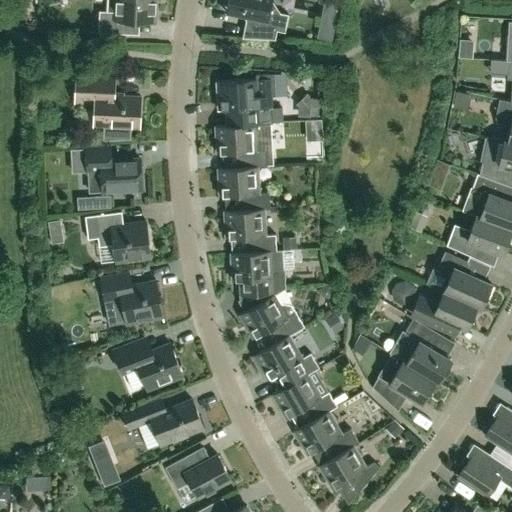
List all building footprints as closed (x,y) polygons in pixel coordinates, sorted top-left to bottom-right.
[(155,20),(156,0),(107,0),(107,10),(99,10),(98,31),(124,33),(127,33),(127,19),(155,20)] [(287,13),(280,12),(272,0),(228,0),(226,11),(247,16),(250,19),(247,37),(275,38),(278,25),(285,26),(287,13)] [(460,49),(459,55),(472,56),(473,43),(460,42),(460,49)] [(139,125),(140,96),(113,95),(114,75),(77,73),(75,100),(95,101),(94,123),(105,123),(104,136),(129,137),(130,124),(139,125)] [(238,123),(272,121),(280,121),(283,121),(282,108),(271,108),(271,94),(274,94),(273,73),(256,74),(257,78),(217,80),(218,108),(225,108),(237,107),(238,123)] [(453,105),(467,107),(470,92),(456,89),(453,105)] [(511,140),(511,100),(499,97),(495,118),(498,122),(511,124),(508,139),(504,138),(503,139),(511,140)] [(309,103),(309,113),(317,113),(317,103),(309,103)] [(272,122),(272,121),(238,123),(225,124),(215,124),(217,152),(222,152),(239,151),(239,166),(268,164),(267,148),(258,149),(256,123),(272,122)] [(511,140),(503,139),(504,138),(487,135),(483,156),(479,173),(502,182),(506,183),(509,166),(511,166),(511,140)] [(111,159),(110,145),(85,146),(88,191),(142,188),(140,158),(111,159)] [(245,194),(246,208),(270,207),(269,191),(260,191),(259,166),(268,165),(268,164),(239,166),(223,167),(218,167),(219,195),(224,195),(245,194)] [(511,227),(511,200),(497,195),(502,182),(479,173),(477,172),(464,209),(477,214),(476,215),(511,227)] [(112,206),(111,193),(94,194),(95,207),(112,206)] [(270,207),(246,208),(225,209),(224,209),(226,237),(231,237),(250,236),(251,250),(276,249),(275,233),(267,234),(265,208),(270,208),(270,207)] [(85,215),(88,238),(98,236),(99,245),(113,244),(116,262),(150,257),(146,219),(123,222),(121,210),(95,214),(85,215)] [(427,215),(416,210),(409,227),(420,231),(427,215)] [(511,227),(476,215),(471,229),(454,223),(446,244),(471,255),(476,242),(503,252),(511,229),(511,228),(511,227)] [(59,218),(48,220),(49,230),(61,229),(59,218)] [(283,248),(296,247),(295,236),(283,237),(283,248)] [(251,250),(232,251),(230,252),(232,280),(248,279),(249,293),(238,299),(244,310),(286,286),(285,267),(284,267),(282,250),(277,250),(276,249),(251,250)] [(445,250),(437,269),(432,267),(426,282),(443,289),(481,306),(491,283),(465,272),(470,261),(445,250)] [(131,283),(129,271),(100,276),(105,301),(121,297),(127,323),(163,316),(155,278),(131,283)] [(329,297),(334,295),(330,283),(320,286),(322,294),(329,297)] [(280,304),(274,294),(286,287),(286,286),(244,310),(239,313),(253,337),(270,327),(274,328),(280,338),(304,324),(296,311),(291,304),(283,302),(280,304)] [(410,314),(428,322),(438,327),(443,316),(466,327),(476,304),(481,306),(443,289),(438,301),(419,293),(410,314)] [(327,318),(336,332),(345,327),(336,312),(327,318)] [(438,381),(451,358),(431,346),(439,332),(413,317),(400,339),(414,347),(406,361),(435,379),(434,379),(438,381)] [(302,357),(289,335),(304,325),(304,324),(280,338),(254,354),(268,378),(285,368),(289,369),(295,379),(318,365),(310,352),(302,357)] [(148,336),(135,340),(113,349),(122,371),(138,365),(147,389),(183,375),(170,342),(153,349),(148,336)] [(435,379),(406,361),(403,359),(394,374),(383,367),(372,386),(392,404),(401,389),(421,401),(434,379),(435,379)] [(320,395),(307,373),(319,366),(318,365),(295,379),(272,392),(286,417),(303,407),(307,408),(313,418),(336,404),(329,390),(320,395)] [(165,408),(161,397),(123,412),(129,427),(151,418),(161,443),(203,426),(192,398),(165,408)] [(341,432),(328,410),(337,405),(336,404),(313,418),(293,429),(308,453),(324,444),(329,445),(334,455),(358,441),(350,427),(341,432)] [(511,415),(508,421),(497,414),(484,435),(511,452),(511,415)] [(396,434),(403,427),(396,419),(388,426),(396,434)] [(359,442),(358,441),(334,455),(319,464),(333,488),(337,485),(346,479),(356,494),(380,465),(374,460),(367,464),(355,444),(359,442)] [(511,467),(489,452),(482,462),(471,455),(458,475),(487,495),(498,478),(511,487),(511,467)] [(231,478),(217,453),(192,466),(186,454),(165,465),(177,487),(189,480),(197,495),(231,478)] [(119,479),(111,459),(96,465),(104,485),(119,479)] [(0,497),(9,498),(10,485),(0,485),(0,492),(0,497)] [(229,511),(222,511),(217,499),(192,511),(249,511),(246,504),(229,511)] [(470,511),(455,501),(447,511),(470,511)]
